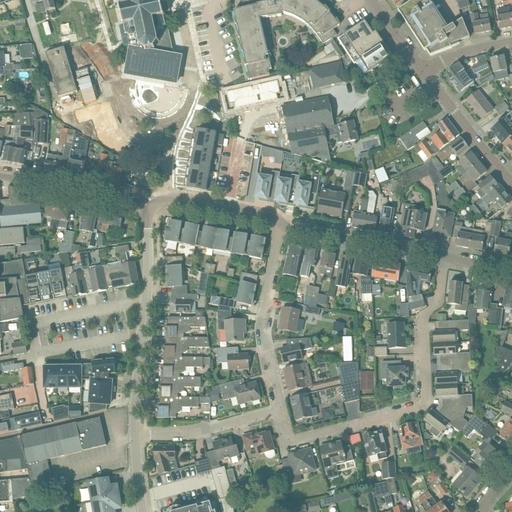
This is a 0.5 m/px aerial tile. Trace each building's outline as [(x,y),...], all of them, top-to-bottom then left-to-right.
[(2,0),(8,13),(12,11),(21,7),(19,0),(2,0)] [(43,0),(48,17),(57,14),(52,0),(43,0)] [(118,0),(120,6),(119,6),(119,7),(120,7),(118,8),(119,9),(120,9),(121,10),(120,11),(121,11),(121,14),(120,14),(122,20),(122,19),(123,22),(122,22),(122,23),(123,23),(123,24),(122,24),(122,26),(119,26),(127,63),(128,63),(129,64),(128,67),(127,66),(127,67),(128,67),(128,70),(126,70),(127,70),(127,73),(126,73),(126,74),(127,74),(127,75),(128,74),(130,75),(130,76),(131,76),(131,75),(134,75),(134,77),(134,76),(137,76),(137,77),(138,77),(138,76),(141,77),(141,78),(141,77),(144,77),(144,78),(145,77),(148,78),(147,79),(148,79),(148,78),(151,79),(151,80),(151,79),(154,79),(154,80),(155,80),(155,79),(158,80),(158,81),(158,80),(161,80),(161,81),(162,81),(162,80),(165,81),(165,82),(165,81),(168,82),(168,83),(169,82),(172,82),(171,83),(172,83),(172,82),(175,83),(175,84),(176,83),(177,83),(177,82),(176,82),(176,79),(177,79),(178,79),(176,79),(177,76),(178,76),(178,75),(177,75),(178,72),(179,73),(179,72),(178,72),(178,69),(179,69),(178,68),(179,66),(180,66),(180,65),(179,65),(179,62),(180,62),(181,62),(180,62),(180,59),(181,59),(181,58),(180,58),(180,57),(179,58),(176,57),(177,56),(176,56),(176,57),(173,57),(173,56),(172,53),(173,53),(167,27),(167,26),(165,25),(164,17),(166,17),(165,15),(164,15),(163,12),(168,11),(167,9),(168,9),(168,8),(167,9),(166,5),(167,4),(166,4),(166,2),(161,3),(161,2),(162,1),(161,0),(118,0)] [(237,25),(239,33),(237,33),(239,39),(240,39),(242,46),(240,47),(242,53),(243,52),(245,60),(243,60),(245,66),(246,66),(248,74),(246,74),(248,80),(249,80),(270,75),(269,70),(272,70),(260,19),(282,16),(283,13),(293,17),(303,22),(312,29),(319,38),(321,41),(324,39),(326,42),(331,39),(337,35),(333,29),(340,25),(339,25),(340,24),(337,19),(335,20),(329,12),(330,12),(326,7),(324,8),(317,2),(317,1),(315,0),(241,0),(244,9),(234,11),(236,19),(234,19),(236,25),(237,25)] [(413,0),(398,10),(399,11),(402,16),(407,24),(410,29),(416,37),(419,42),(424,51),(426,50),(430,57),(450,48),(451,48),(459,45),(459,44),(458,44),(458,43),(463,40),(469,38),(470,37),(462,19),(461,19),(453,25),(447,29),(428,0),(413,0)] [(498,17),(500,29),(511,27),(511,23),(510,14),(509,8),(497,10),(498,17)] [(473,24),(474,34),(491,31),(489,21),(488,14),(480,16),(481,22),(479,22),(477,14),(471,15),(473,24)] [(365,21),(359,25),(338,39),(354,64),(356,63),(364,76),(383,63),(383,62),(392,56),(386,48),(387,47),(382,41),(379,43),(365,21)] [(331,43),(341,58),(344,56),(334,40),(331,43)] [(32,59),(31,45),(20,45),(21,59),(32,59)] [(45,53),(51,71),(48,72),(49,77),(52,76),(59,98),(78,92),(64,48),(45,53)] [(476,57),(479,64),(486,61),(487,61),(485,55),(476,57)] [(494,73),(495,80),(508,78),(506,66),(503,56),(491,59),(493,69),(494,73)] [(445,73),(451,81),(465,70),(462,67),(468,64),(466,60),(459,63),(445,73)] [(341,61),(309,69),(314,89),(346,81),(341,61)] [(472,67),(474,74),(489,67),(486,61),(479,64),(472,67)] [(465,70),(451,81),(460,93),(474,82),(465,70)] [(494,79),(491,73),(478,80),(481,86),(494,79)] [(278,81),(227,93),(230,106),(234,105),(235,111),(279,101),(277,95),(281,94),(278,81)] [(478,91),(475,94),(467,100),(482,119),(490,113),(493,110),(478,91)] [(334,127),(328,97),(282,107),(288,135),(292,154),(305,158),(306,156),(310,155),(310,157),(312,157),(318,156),(318,158),(321,158),(322,163),(331,166),(333,165),(326,138),(336,135),(338,143),(343,142),(343,143),(348,142),(358,140),(353,122),(334,127)] [(511,103),(507,107),(504,103),(495,110),(499,115),(508,108),(511,111),(511,110),(511,103)] [(96,130),(115,124),(111,111),(104,113),(102,105),(76,113),(79,122),(92,118),(96,130)] [(22,126),(21,137),(33,139),(33,138),(34,127),(31,127),(30,113),(13,114),(14,126),(22,126)] [(498,123),(490,129),(502,144),(511,136),(511,122),(507,116),(503,119),(498,123)] [(414,149),(415,150),(434,144),(448,134),(447,132),(453,127),(447,118),(437,125),(441,131),(431,139),(432,140),(428,143),(426,141),(414,149)] [(34,144),(47,144),(48,120),(35,120),(34,144)] [(400,138),(408,151),(415,145),(414,144),(419,141),(415,136),(427,128),(423,122),(411,130),(400,138)] [(115,124),(96,130),(99,142),(106,141),(109,152),(122,150),(118,137),(119,137),(115,124)] [(418,154),(422,151),(428,159),(435,153),(432,150),(437,147),(439,151),(460,135),(453,127),(447,132),(448,134),(434,144),(415,150),(418,154)] [(65,164),(68,165),(74,133),(75,131),(68,130),(63,158),(47,155),(44,170),(63,174),(65,164)] [(196,131),(186,188),(212,193),(214,183),(205,181),(211,144),(221,146),(222,135),(196,131)] [(67,174),(82,177),(84,162),(86,154),(89,142),(74,133),(68,165),(69,165),(67,174)] [(511,136),(502,144),(503,145),(511,155),(511,136)] [(14,164),(25,166),(28,151),(23,150),(24,142),(32,143),(33,139),(21,137),(18,137),(17,143),(14,164)] [(457,157),(469,148),(461,137),(453,143),(437,156),(442,162),(454,153),(457,157)] [(2,162),(14,164),(17,143),(6,141),(2,162)] [(284,152),(262,145),(260,156),(269,158),(269,157),(275,158),(274,163),(282,165),(284,152)] [(459,163),(467,172),(479,162),(471,153),(459,163)] [(101,154),(99,167),(105,168),(108,155),(101,154)] [(294,157),(293,166),(301,167),(302,159),(294,157)] [(375,170),(372,161),(365,162),(368,172),(375,170)] [(119,184),(121,174),(122,169),(118,169),(118,163),(108,162),(106,173),(110,174),(108,182),(119,184)] [(422,179),(429,176),(434,186),(441,182),(440,181),(442,180),(438,173),(433,165),(433,166),(431,162),(430,163),(418,168),(422,179)] [(479,162),(467,172),(474,182),(479,178),(487,172),(479,162)] [(448,165),(438,172),(438,173),(442,180),(453,172),(448,165)] [(408,185),(422,179),(418,168),(403,175),(408,185)] [(270,186),(277,187),(278,179),(279,179),(280,173),(272,171),(271,177),(256,175),(255,184),(257,184),(255,198),(259,199),(259,201),(267,202),(270,186)] [(355,173),(353,186),(360,187),(363,174),(355,173)] [(310,193),(317,194),(320,175),(312,174),(310,184),(299,182),(298,182),(297,191),(294,205),(298,206),(298,208),(307,209),(310,193)] [(290,190),(297,191),(298,182),(299,182),(300,176),(292,175),(291,181),(279,179),(278,179),(277,187),(274,202),(279,202),(278,204),(287,206),(290,190)] [(476,192),(481,199),(498,186),(491,177),(483,183),(478,187),(480,189),(476,192)] [(487,206),(493,201),(495,203),(496,203),(502,210),(511,201),(511,199),(499,184),(498,186),(481,199),(487,206)] [(9,200),(9,207),(32,205),(31,192),(21,189),(21,190),(18,190),(18,189),(8,186),(9,200)] [(466,193),(462,188),(452,195),(456,200),(466,193)] [(322,191),(320,200),(319,209),(333,212),(332,216),(341,217),(342,211),(348,212),(352,191),(346,189),(345,195),(322,191)] [(474,197),(470,192),(463,198),(467,202),(474,197)] [(382,212),(378,232),(390,234),(394,210),(388,208),(389,206),(388,206),(387,198),(384,199),(383,194),(380,194),(382,207),(382,212)] [(0,205),(1,208),(9,207),(9,200),(0,201),(0,196),(0,205)] [(55,228),(56,223),(60,224),(60,220),(59,219),(61,207),(59,207),(60,201),(49,199),(45,217),(52,218),(50,227),(55,228)] [(352,227),(364,229),(369,201),(362,199),(359,213),(355,212),(352,227)] [(58,228),(66,229),(71,203),(60,201),(59,207),(61,207),(59,219),(60,220),(60,224),(56,223),(55,228),(58,228)] [(364,229),(375,232),(378,216),(373,215),(376,202),(369,201),(364,229)] [(476,203),(471,207),(477,214),(482,209),(476,203)] [(0,219),(1,219),(2,227),(42,223),(40,204),(32,205),(9,207),(1,208),(0,205),(0,219)] [(92,233),(90,243),(89,249),(97,248),(97,246),(96,246),(97,234),(97,230),(93,230),(97,208),(85,206),(80,231),(92,233)] [(102,210),(100,219),(99,224),(103,224),(101,232),(108,233),(110,226),(121,228),(123,213),(102,210)] [(398,236),(410,238),(412,229),(424,231),(427,215),(403,210),(398,236)] [(436,213),(434,224),(433,234),(450,237),(454,214),(445,213),(444,215),(436,213)] [(493,221),(492,223),(490,236),(498,237),(501,223),(493,221)] [(176,250),(178,243),(177,243),(181,224),(169,222),(165,241),(168,242),(167,246),(169,249),(176,250)] [(456,246),(469,249),(473,229),(462,227),(463,223),(456,222),(455,226),(454,226),(454,228),(453,238),(458,239),(456,246)] [(469,249),(482,251),(483,243),(489,244),(490,236),(492,223),(486,222),(485,232),(473,229),(469,249)] [(178,243),(196,247),(197,238),(199,227),(187,225),(185,236),(179,235),(181,224),(177,243),(178,243)] [(0,245),(25,243),(23,227),(0,229),(0,245)] [(196,247),(213,250),(217,231),(205,228),(203,239),(197,238),(196,247)] [(60,244),(58,254),(71,252),(75,233),(66,231),(64,243),(60,244)] [(213,250),(231,254),(233,245),(227,244),(229,233),(217,231),(213,250)] [(494,253),(509,256),(511,237),(511,233),(506,233),(504,241),(497,240),(494,253)] [(231,254),(250,257),(253,237),(251,248),(245,247),(247,236),(235,234),(233,245),(231,254)] [(27,238),(27,246),(41,245),(40,237),(27,238)] [(253,237),(250,257),(261,259),(265,240),(253,237)] [(20,247),(21,253),(41,251),(41,245),(27,246),(20,247)] [(297,278),(303,248),(289,245),(283,275),(297,278)] [(0,255),(15,254),(15,246),(0,247),(0,255)] [(119,254),(121,262),(126,286),(126,287),(135,285),(134,283),(139,282),(135,262),(128,264),(125,253),(129,252),(128,246),(116,248),(117,254),(119,254)] [(311,266),(315,267),(318,251),(306,249),(304,259),(299,285),(307,286),(307,283),(311,266)] [(88,269),(88,268),(90,266),(87,252),(79,253),(83,273),(85,285),(91,283),(93,292),(98,291),(98,292),(107,290),(105,281),(102,266),(101,265),(90,267),(89,269),(88,269)] [(324,278),(331,279),(334,265),(336,255),(324,252),(322,262),(319,274),(325,275),(324,278)] [(331,280),(326,309),(332,310),(336,286),(346,288),(352,258),(342,256),(337,281),(331,280)] [(183,257),(170,257),(170,265),(183,264),(183,257)] [(354,274),(361,276),(363,294),(372,294),(371,277),(367,276),(370,261),(357,259),(354,274)] [(0,292),(3,291),(11,289),(16,288),(28,287),(26,276),(22,260),(0,264),(0,292)] [(400,265),(374,261),(372,276),(379,277),(398,281),(400,265)] [(108,265),(102,266),(105,281),(111,279),(112,287),(117,286),(117,288),(126,286),(121,262),(108,264),(108,265)] [(63,269),(66,296),(73,294),(74,295),(78,295),(78,296),(87,294),(85,285),(83,273),(74,274),(72,267),(63,269)] [(171,294),(187,294),(187,286),(182,286),(181,274),(178,275),(178,267),(181,267),(167,267),(168,287),(174,287),(174,294),(171,294)] [(410,267),(407,280),(409,306),(424,302),(422,295),(417,296),(415,279),(432,283),(434,272),(410,267)] [(49,272),(54,295),(61,293),(62,299),(67,298),(66,296),(63,269),(49,272)] [(38,274),(42,297),(49,296),(50,301),(55,300),(54,295),(49,272),(38,274)] [(240,280),(253,283),(254,275),(241,273),(240,280)] [(28,287),(30,299),(37,298),(38,303),(43,302),(42,297),(38,274),(26,276),(28,287)] [(455,310),(467,312),(470,287),(469,287),(468,289),(462,289),(463,283),(460,283),(460,280),(453,279),(453,282),(450,282),(447,304),(455,305),(455,310)] [(238,302),(252,305),(256,286),(237,282),(233,300),(238,301),(238,302)] [(307,286),(304,306),(310,307),(314,287),(307,286)] [(0,322),(22,318),(23,320),(23,319),(21,305),(25,304),(25,305),(31,304),(30,299),(28,287),(16,288),(11,289),(3,291),(0,292),(0,322)] [(314,287),(310,307),(316,308),(317,304),(326,306),(327,296),(318,295),(320,288),(314,287)] [(503,306),(503,307),(511,308),(511,287),(506,287),(503,306)] [(487,325),(496,326),(495,317),(497,305),(490,304),(492,293),(476,291),(474,305),(469,305),(468,312),(469,324),(475,325),(477,309),(489,310),(487,325)] [(176,313),(191,313),(191,301),(198,301),(198,294),(187,294),(171,294),(171,304),(174,304),(174,303),(176,304),(176,313)] [(220,298),(219,306),(233,308),(235,301),(220,298)] [(408,303),(399,304),(400,317),(403,317),(410,317),(408,303)] [(310,307),(304,306),(302,313),(319,315),(320,309),(316,308),(310,307)] [(279,329),(289,331),(296,332),(300,310),(293,309),(283,308),(279,329)] [(231,321),(231,312),(218,310),(219,330),(226,330),(226,342),(234,342),(244,341),(243,334),(246,334),(245,320),(231,321)] [(207,328),(205,317),(169,317),(169,327),(165,327),(165,330),(164,330),(164,332),(165,332),(165,337),(184,337),(184,333),(186,333),(188,332),(189,331),(190,329),(190,327),(207,328)] [(433,332),(434,344),(456,343),(455,331),(469,331),(468,320),(436,322),(436,323),(439,323),(439,331),(433,332)] [(404,323),(387,324),(389,349),(406,348),(406,337),(405,337),(404,323)] [(0,352),(2,353),(1,343),(0,338),(1,338),(1,332),(9,331),(8,324),(0,325),(0,352)] [(497,331),(497,346),(499,379),(500,379),(511,363),(511,351),(502,348),(508,332),(497,331)] [(163,358),(165,358),(182,357),(182,353),(184,353),(186,353),(187,351),(188,349),(188,347),(210,348),(208,338),(184,337),(165,337),(165,338),(167,338),(167,347),(163,347),(163,350),(162,350),(162,352),(163,352),(163,358)] [(310,338),(303,339),(290,340),(292,346),(281,349),(284,363),(294,361),(302,359),(300,351),(312,348),(310,338)] [(12,344),(14,355),(27,353),(25,342),(12,344)] [(438,364),(470,363),(470,353),(456,354),(456,343),(434,344),(434,356),(440,355),(440,364),(438,364)] [(387,356),(387,347),(375,348),(375,357),(387,356)] [(228,370),(239,370),(249,369),(249,373),(248,354),(236,355),(235,348),(217,349),(218,363),(228,362),(228,370)] [(161,378),(163,378),(180,377),(180,373),(182,373),(184,372),(185,371),(186,369),(186,367),(203,367),(203,364),(209,364),(209,357),(182,357),(165,358),(165,367),(161,367),(161,370),(160,370),(160,372),(161,372),(161,378)] [(87,380),(91,380),(95,380),(95,375),(110,374),(115,373),(117,364),(117,360),(114,360),(106,360),(106,361),(103,361),(95,362),(92,362),(93,366),(87,366),(87,380)] [(0,371),(3,371),(24,369),(24,368),(24,363),(15,365),(14,361),(0,363),(0,371)] [(396,369),(396,362),(382,362),(383,378),(387,378),(388,387),(394,386),(394,390),(403,390),(403,386),(405,386),(405,377),(408,377),(407,370),(404,370),(404,368),(396,369)] [(341,372),(344,385),(359,381),(359,376),(359,363),(344,363),(346,371),(341,372)] [(435,374),(436,386),(458,385),(457,373),(471,372),(470,363),(438,364),(438,365),(441,365),(441,373),(435,374)] [(57,388),(69,387),(69,364),(57,365),(57,388)] [(81,381),(87,380),(87,366),(81,366),(81,364),(69,364),(69,387),(81,387),(81,381)] [(45,388),(57,388),(57,365),(44,365),(45,388)] [(307,388),(301,365),(284,369),(289,392),(307,388)] [(32,368),(24,368),(24,369),(26,385),(34,384),(32,368)] [(374,372),(361,372),(362,390),(374,389),(374,372)] [(91,380),(91,391),(114,393),(114,386),(111,386),(112,382),(111,382),(111,381),(109,381),(110,374),(95,375),(95,380),(91,380)] [(159,398),(161,398),(178,397),(178,393),(180,393),(182,393),(183,391),(184,389),(184,387),(201,388),(201,377),(180,377),(163,378),(163,387),(159,387),(159,390),(158,390),(158,392),(159,392),(159,398)] [(341,386),(342,394),(345,403),(360,400),(359,381),(344,385),(341,386)] [(224,401),(237,397),(239,405),(260,400),(256,383),(236,388),(234,382),(220,386),(224,401)] [(441,406),(440,406),(465,413),(467,408),(473,408),(472,395),(458,396),(458,385),(436,386),(436,398),(442,397),(443,406),(441,406)] [(91,391),(89,414),(107,410),(107,404),(109,404),(109,403),(110,403),(110,400),(113,400),(114,393),(91,391)] [(11,394),(0,396),(0,411),(9,410),(15,409),(11,394)] [(308,394),(290,398),(292,407),(293,407),(294,413),(296,421),(313,417),(313,416),(311,409),(308,394)] [(178,397),(161,398),(161,407),(157,407),(157,410),(156,410),(156,412),(157,412),(157,418),(176,418),(176,413),(178,413),(180,413),(181,411),(182,409),(182,408),(199,408),(199,404),(210,404),(210,397),(178,397)] [(511,415),(511,403),(506,401),(501,409),(511,415)] [(53,416),(66,413),(65,407),(65,405),(51,408),(53,416)] [(69,419),(69,406),(65,407),(66,413),(53,416),(55,422),(69,419)] [(440,406),(442,407),(437,414),(432,410),(424,420),(433,427),(429,432),(437,438),(441,433),(442,434),(449,424),(460,433),(468,423),(463,419),(465,413),(440,406)] [(0,419),(10,417),(9,410),(0,411),(0,419)] [(0,434),(9,432),(43,425),(40,413),(2,421),(3,424),(0,424),(0,434)] [(494,458),(500,451),(489,441),(491,439),(483,431),(489,424),(476,414),(462,432),(468,437),(474,430),(484,438),(481,442),(484,444),(471,458),(475,462),(474,462),(482,469),(486,472),(496,460),(494,458)] [(100,418),(41,432),(47,460),(47,461),(107,446),(100,418)] [(499,436),(503,439),(511,446),(511,444),(511,420),(510,419),(503,427),(505,429),(499,436)] [(423,446),(417,423),(398,427),(404,450),(406,450),(407,456),(421,452),(420,447),(423,446)] [(491,439),(492,439),(498,432),(489,424),(483,431),(491,439)] [(47,460),(41,432),(18,437),(8,440),(0,441),(0,473),(4,472),(21,470),(27,469),(33,494),(44,491),(54,489),(47,461),(47,460)] [(259,454),(265,453),(266,455),(267,457),(269,458),(271,458),(273,457),(274,455),(274,452),(274,450),(269,432),(255,436),(254,434),(243,437),(247,451),(258,448),(259,454)] [(378,454),(379,460),(387,458),(386,452),(381,432),(372,434),(370,432),(366,433),(365,435),(363,436),(369,457),(378,454)] [(212,470),(220,468),(219,461),(229,458),(231,463),(233,464),(239,462),(240,460),(238,456),(239,455),(237,446),(234,447),(231,438),(219,441),(220,444),(214,446),(216,455),(208,457),(208,459),(212,470)] [(320,447),(327,474),(329,479),(340,477),(338,470),(335,470),(334,465),(346,462),(346,461),(353,459),(350,446),(342,448),(340,442),(320,447)] [(175,447),(155,447),(155,460),(157,460),(157,464),(160,474),(170,471),(167,460),(175,460),(175,447)] [(453,485),(459,490),(467,497),(474,489),(472,488),(481,478),(465,465),(469,461),(454,448),(448,454),(462,466),(459,469),(463,473),(453,485)] [(288,473),(290,481),(290,484),(302,481),(300,474),(315,470),(310,449),(289,455),(290,458),(281,460),(284,470),(285,474),(288,473)] [(212,470),(208,459),(195,462),(195,465),(197,474),(211,471),(211,470),(212,470)] [(383,480),(394,479),(396,479),(394,461),(381,463),(383,480)] [(234,511),(232,496),(224,466),(220,468),(212,470),(211,470),(211,471),(218,497),(221,511),(217,511),(215,501),(213,501),(210,502),(210,501),(190,507),(185,508),(180,507),(179,506),(178,506),(177,506),(176,506),(175,506),(174,507),(173,507),(172,507),(171,508),(170,509),(169,509),(168,510),(168,511),(167,511),(234,511)] [(429,477),(433,481),(438,477),(433,472),(429,477)] [(405,481),(410,487),(415,482),(410,477),(405,481)] [(107,478),(89,481),(93,502),(118,497),(118,495),(116,486),(106,488),(106,486),(109,485),(107,478)] [(390,494),(390,495),(397,493),(394,479),(387,480),(387,481),(390,494)] [(0,503),(14,503),(12,480),(0,480),(0,503)] [(370,485),(372,493),(373,498),(390,494),(387,481),(370,485)] [(437,487),(443,496),(449,492),(443,483),(437,487)] [(429,492),(423,496),(433,511),(448,511),(445,507),(442,502),(438,504),(433,496),(432,497),(429,492)] [(369,504),(369,507),(374,505),(373,498),(372,493),(366,494),(368,504),(369,504)] [(336,504),(342,502),(340,494),(334,496),(336,504)] [(433,511),(423,496),(418,499),(422,505),(421,505),(425,511),(433,511)] [(93,502),(94,511),(111,511),(111,510),(121,508),(118,497),(93,502)] [(306,502),(307,510),(307,511),(313,511),(321,511),(320,501),(306,502)]
